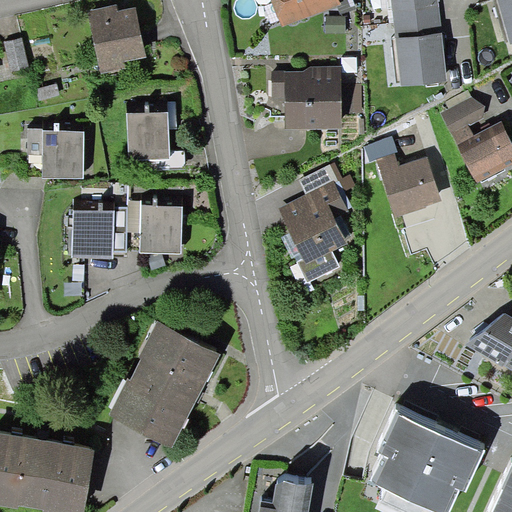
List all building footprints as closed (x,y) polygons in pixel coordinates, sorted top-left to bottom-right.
[(272,0),(282,27),(337,6),(341,4),(340,1),(339,0),(272,0)] [(357,8),(353,0),(343,0),(340,1),(341,4),(337,6),(341,15),(357,8)] [(391,0),(393,10),(439,5),(438,0),(391,0)] [(511,0),(497,0),(510,44),(511,43),(511,0)] [(147,56),(136,6),(118,10),(117,4),(88,10),(102,73),(127,68),(126,61),(147,56)] [(396,38),(442,32),(439,5),(393,10),(396,38)] [(345,33),(346,16),(327,16),(326,32),(345,33)] [(396,38),(401,86),(448,81),(442,32),(396,38)] [(22,38),(5,42),(12,72),(29,68),(22,38)] [(285,98),(286,130),(342,128),(342,112),(342,84),(342,66),(311,66),(304,70),(272,71),(273,98),(285,98)] [(56,83),(35,89),(39,101),(60,95),(56,83)] [(361,84),(342,84),(342,112),(362,112),(361,84)] [(445,101),(449,108),(472,96),(468,89),(445,101)] [(449,108),(441,112),(451,133),(468,124),(469,124),(470,125),(483,118),(485,106),(472,96),(449,108)] [(169,111),(128,112),(129,159),(150,158),(170,158),(169,150),(169,111)] [(468,124),(451,133),(477,183),(511,164),(511,141),(501,121),(474,135),(468,124)] [(28,155),(43,155),(43,130),(43,128),(28,128),(28,155)] [(85,130),(43,130),(43,155),(43,178),(84,178),(85,130)] [(364,147),(370,162),(377,160),(395,154),(399,152),(393,136),(364,147)] [(186,150),(169,150),(170,158),(150,158),(151,169),(186,168),(186,150)] [(377,160),(395,218),(426,208),(426,206),(441,201),(427,156),(398,166),(395,154),(377,160)] [(335,162),(330,165),(337,179),(339,179),(342,177),(335,162)] [(299,180),(307,195),(334,181),(337,179),(330,165),(299,180)] [(343,178),(342,177),(339,179),(345,191),(356,185),(350,174),(343,178)] [(337,179),(334,181),(348,209),(353,207),(345,191),(339,179),(337,179)] [(307,195),(279,208),(291,232),(304,259),(298,262),(308,282),(340,266),(333,251),(347,244),(334,218),(349,211),(348,209),(334,181),(307,195)] [(141,232),(140,252),(182,254),(183,206),(142,205),(142,200),(128,201),(128,208),(127,232),(141,232)] [(114,210),(73,209),(72,257),(114,258),(114,251),(127,251),(127,232),(128,208),(114,208),(114,210)] [(298,262),(304,259),(291,232),(281,237),(292,259),(295,257),(298,262)] [(511,316),(505,313),(466,343),(502,367),(503,365),(511,370),(511,316)] [(128,377),(109,414),(173,447),(222,354),(158,321),(139,357),(142,358),(131,379),(128,377)] [(484,450),(395,408),(375,450),(381,453),(369,480),(386,488),(433,510),(437,511),(449,511),(460,490),(464,492),(484,450)] [(0,432),(0,504),(18,508),(19,505),(43,509),(42,511),(84,511),(95,448),(0,432)] [(511,511),(511,467),(491,511),(511,511)] [(308,511),(313,484),(284,481),(276,484),(273,503),(261,501),(259,511),(308,511)] [(403,511),(431,511),(433,510),(386,488),(380,501),(403,511)]
